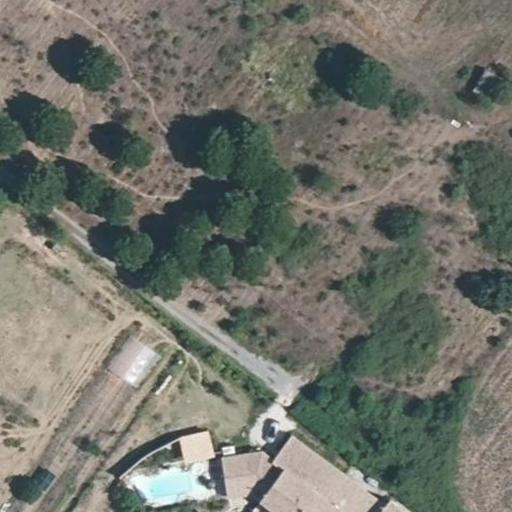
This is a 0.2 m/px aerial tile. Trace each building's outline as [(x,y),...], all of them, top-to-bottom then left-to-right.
[(494,101),(505,81),(487,71),(476,91),(494,101)] [(186,436),(187,453),(208,451),(207,435),(186,436)] [(264,454),(223,460),(230,504),(253,500),(260,475),(274,486),(262,501),(276,511),(346,511),(362,491),(294,439),(277,463),(264,454)] [(376,511),(382,505),(362,491),(346,511),(376,511)] [(404,511),(388,498),(382,505),(376,511),(404,511)]
